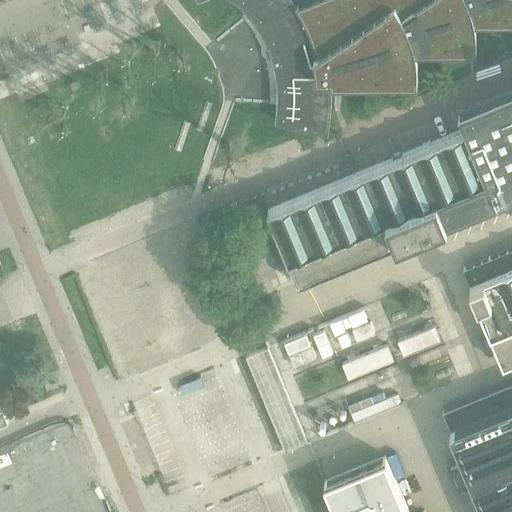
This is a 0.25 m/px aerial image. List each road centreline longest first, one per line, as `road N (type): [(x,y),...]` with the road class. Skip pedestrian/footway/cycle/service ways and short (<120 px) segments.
road 1 (unclassified): [(138,511),(38,269)]
road 2 (unclassified): [(38,269),(178,212)]
